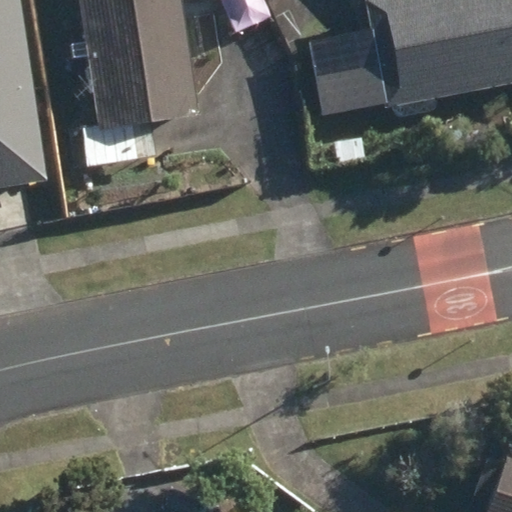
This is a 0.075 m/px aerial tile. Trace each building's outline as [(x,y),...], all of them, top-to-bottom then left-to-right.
[(91,131),(98,172),(158,163),(153,129),(201,122),(182,0),(80,0),(100,130),(91,131)] [(227,0),(239,24),(263,11),(257,0),(227,0)] [(511,0),(409,0),(368,8),(389,115),(511,90),(511,0)] [(332,150),(334,172),(368,167),(366,146),(332,150)] [(511,511),(511,437),(498,432),(468,511),(511,511)]
